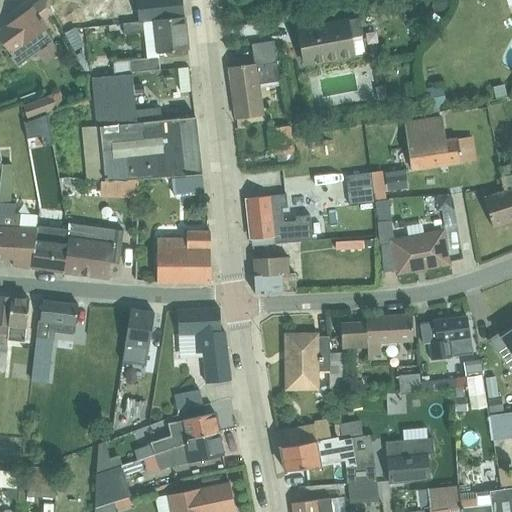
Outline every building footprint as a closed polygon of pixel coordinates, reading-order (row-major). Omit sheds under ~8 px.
[(136,0),(138,23),(185,18),(182,0),(136,0)] [(304,0),(307,9),(325,5),(323,0),(304,0)] [(451,10),(449,0),(431,0),(434,12),(451,10)] [(32,7),(0,30),(0,40),(12,57),(11,58),(17,66),(37,52),(45,63),(57,54),(50,43),(51,42),(44,32),(48,29),(32,7)] [(356,17),(298,29),(305,64),(364,52),(361,37),(360,37),(356,17)] [(158,54),(188,51),(185,18),(184,18),(138,23),(123,24),(123,35),(143,33),(147,59),(112,62),(113,75),(159,70),(158,54)] [(236,119),(237,129),(246,127),(246,118),(263,116),(259,85),(279,81),(273,40),(251,45),(254,66),(244,67),(244,66),(240,66),(240,68),(228,69),(235,119),(236,119)] [(97,127),(162,121),(161,108),(136,111),(134,95),(143,94),(142,86),(133,86),(132,75),(91,80),(97,127)] [(428,111),(429,114),(439,112),(438,108),(446,107),(442,87),(424,90),(428,111)] [(59,93),(22,107),(28,120),(65,107),(59,93)] [(202,174),(195,119),(195,117),(162,121),(97,127),(82,128),(86,182),(127,182),(127,181),(202,175),(202,174)] [(411,172),(461,165),(461,162),(476,160),(473,136),(445,140),(441,117),(404,122),(411,172)] [(291,127),(271,130),(274,158),(277,157),(277,163),(291,161),(291,160),(296,160),(291,127)] [(55,155),(44,157),(51,191),(61,189),(55,155)] [(13,164),(1,163),(0,176),(0,259),(13,260),(12,267),(31,269),(36,227),(38,216),(15,213),(16,204),(10,204),(13,164)] [(493,229),(511,222),(511,165),(502,167),(500,168),(504,186),(504,187),(505,192),(483,198),(493,229)] [(374,201),(389,198),(388,191),(385,192),(382,172),(371,173),(374,201)] [(374,201),(371,173),(346,178),(349,206),(374,204),(374,201)] [(325,176),(299,178),(300,189),(326,187),(325,176)] [(204,192),(202,177),(172,180),(173,194),(204,192)] [(287,196),(246,199),(251,240),(252,240),(252,246),(312,241),(310,217),(295,218),(295,222),(283,223),(281,209),(288,208),(287,196)] [(449,196),(434,196),(435,210),(449,210),(449,196)] [(379,222),(391,221),(389,201),(376,203),(379,222)] [(119,265),(123,232),(67,224),(67,231),(63,274),(109,280),(111,264),(119,265)] [(408,237),(391,239),(396,263),(398,274),(448,265),(440,231),(423,234),(422,224),(406,227),(408,237)] [(63,274),(67,231),(36,227),(31,269),(63,274)] [(157,284),(210,284),(210,232),(187,232),(187,239),(157,239),(157,284)] [(371,241),(335,243),(335,250),(337,250),(337,252),(340,252),(340,250),(344,250),(344,253),(348,253),(348,250),(350,250),(350,253),(354,253),(354,250),(357,250),(357,252),(361,252),(361,249),(363,249),(363,246),(372,246),(371,241)] [(273,294),(296,293),(295,274),(289,275),(288,258),(253,259),(253,260),(254,276),(255,295),(273,294)] [(0,370),(4,371),(7,346),(7,341),(25,343),(29,300),(11,298),(0,297),(0,370)] [(42,301),(40,321),(38,321),(36,337),(55,339),(56,333),(72,335),(72,334),(75,335),(78,306),(42,301)] [(231,381),(225,333),(221,333),(220,309),(178,311),(180,359),(203,358),(205,384),(231,381)] [(366,323),(341,324),(342,350),(367,348),(368,361),(381,361),(381,344),(413,343),(412,315),(366,318),(366,323)] [(466,318),(420,324),(423,346),(428,345),(431,360),(471,354),(466,318)] [(125,322),(122,362),(146,364),(149,324),(125,322)] [(500,334),(489,342),(511,375),(511,326),(506,330),(508,333),(502,337),(500,334)] [(329,354),(329,338),(317,337),(317,335),(286,336),(286,390),(319,389),(319,373),(330,373),(329,354)] [(346,354),(329,354),(330,373),(330,396),(347,396),(346,354)] [(466,377),(482,376),(480,362),(464,363),(466,377)] [(48,365),(32,363),(30,380),(46,382),(48,365)] [(421,391),(420,383),(420,375),(399,376),(400,392),(421,391)] [(487,408),(482,376),(454,380),(454,388),(455,412),(467,412),(466,398),(463,398),(462,388),(467,388),(470,412),(487,408)] [(485,379),(488,398),(498,397),(495,378),(485,379)] [(454,388),(454,380),(420,383),(421,391),(454,388)] [(199,391),(175,396),(178,411),(202,406),(199,391)] [(501,399),(488,401),(490,414),(503,412),(501,399)] [(492,442),(511,438),(511,413),(488,417),(492,442)] [(219,433),(215,414),(167,425),(169,437),(150,443),(151,446),(134,452),(137,461),(143,459),(186,444),(185,439),(219,433)] [(280,449),(330,439),(327,420),(314,423),(315,427),(278,435),(280,449)] [(360,422),(335,425),(336,436),(342,436),(342,441),(362,437),(360,422)] [(148,472),(224,456),(219,433),(185,439),(186,444),(143,459),(148,472)] [(348,484),(375,481),(373,465),(375,465),(369,436),(362,437),(342,441),(338,442),(337,437),(330,439),(280,449),(285,472),(346,461),(344,452),(352,451),(355,467),(345,467),(346,484),(348,484)] [(390,484),(429,481),(427,454),(433,453),(432,440),(386,444),(390,484)] [(27,496),(55,499),(58,463),(45,462),(45,469),(30,468),(27,496)] [(131,497),(121,467),(96,475),(96,509),(131,497)] [(501,490),(511,488),(511,482),(511,468),(498,470),(501,490)] [(16,489),(17,473),(0,471),(0,487),(7,488),(6,498),(17,499),(18,489),(16,489)] [(376,481),(375,481),(348,484),(349,504),(378,502),(376,481)] [(235,511),(229,483),(155,499),(157,511),(235,511)] [(447,511),(461,511),(461,509),(459,510),(457,487),(415,492),(416,507),(430,505),(430,511),(439,511),(448,511),(447,511)] [(511,511),(511,488),(501,490),(460,494),(461,509),(461,511),(511,511)] [(133,506),(131,497),(96,509),(95,511),(115,511),(133,506)] [(332,511),(331,499),(291,504),(292,511),(332,511)] [(41,503),(41,511),(51,511),(51,503),(41,503)]
